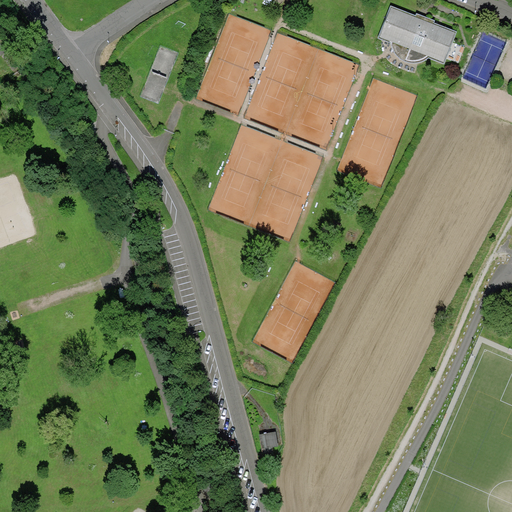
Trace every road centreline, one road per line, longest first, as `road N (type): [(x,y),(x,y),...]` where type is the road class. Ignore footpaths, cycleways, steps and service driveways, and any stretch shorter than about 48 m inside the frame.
road 1 (unclassified): [(71,54),(164,189),(257,511)]
road 2 (unclassified): [(379,511),(481,300),(511,256)]
